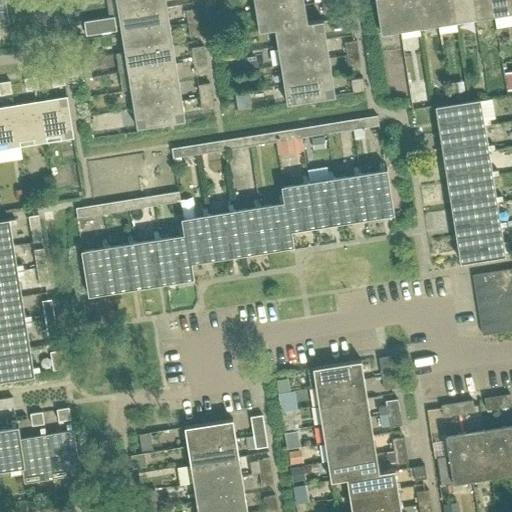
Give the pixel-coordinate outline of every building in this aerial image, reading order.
[(0,0),(0,23),(9,22),(9,21),(5,0),(0,0)] [(116,0),(118,14),(167,6),(165,0),(116,0)] [(253,0),(256,11),(304,3),(303,0),(253,0)] [(333,0),(325,0),(322,1),(324,13),(336,12),(333,0)] [(375,0),(381,33),(400,29),(395,0),(375,0)] [(395,0),(400,29),(419,26),(414,0),(395,0)] [(414,0),(419,26),(437,23),(433,0),(414,0)] [(433,0),(437,23),(456,20),(452,0),(433,0)] [(452,0),(456,20),(475,17),(471,0),(452,0)] [(471,0),(475,17),(493,14),(491,0),(471,0)] [(491,0),(493,14),(511,11),(510,0),(491,0)] [(307,22),(304,3),(256,11),(259,30),(274,28),(274,27),(307,22)] [(118,15),(84,20),(86,34),(116,29),(115,25),(120,24),(121,33),(170,25),(167,6),(118,14),(118,15)] [(187,22),(199,20),(197,7),(185,9),(187,22)] [(342,30),(354,28),(352,15),(340,17),(342,30)] [(277,46),(326,38),(323,19),(307,22),(274,27),(274,28),(277,46)] [(199,20),(187,22),(189,35),(201,33),(199,20)] [(124,51),(173,44),(170,25),(121,33),(124,51)] [(280,65),(329,57),(326,38),(277,46),(280,65)] [(346,54),(358,52),(356,40),(344,41),(346,54)] [(127,70),(176,62),(173,44),(124,51),(127,70)] [(193,59),(205,57),(203,45),(191,47),(193,59)] [(358,52),(346,54),(348,67),(360,65),(358,52)] [(205,57),(193,59),(195,72),(207,70),(205,57)] [(283,83),(332,76),(329,57),(280,65),(283,83)] [(130,89),(179,81),(176,62),(127,70),(130,89)] [(53,86),(65,84),(63,72),(51,74),(53,86)] [(26,90),(38,88),(36,76),(24,78),(26,90)] [(332,76),(283,83),(286,103),(335,95),(332,76)] [(352,92),(364,90),(362,77),(350,79),(352,92)] [(0,94),(12,92),(10,80),(0,81),(0,94)] [(133,107),(182,100),(179,81),(130,89),(133,107)] [(199,97),(211,95),(209,82),(197,84),(199,97)] [(211,95),(199,97),(201,110),(213,108),(211,95)] [(73,137),(67,96),(39,100),(46,141),(45,135),(59,133),(60,139),(73,137)] [(480,97),(435,104),(440,132),(484,124),(483,119),(480,97)] [(46,141),(39,100),(13,104),(19,145),(20,145),(19,139),(32,137),(33,143),(46,141)] [(182,100),(133,107),(136,127),(138,126),(185,119),(182,100)] [(19,145),(13,104),(0,106),(0,142),(6,141),(7,147),(19,145)] [(353,128),(379,124),(377,115),(351,119),(353,128)] [(326,123),(327,132),(345,130),(344,120),(326,123)] [(309,135),(327,132),(326,123),(308,126),(309,135)] [(484,124),(440,132),(444,157),(488,150),(488,149),(488,145),(484,124)] [(275,131),(276,141),(294,138),(293,128),(275,131)] [(258,143),(276,141),(275,131),(257,134),(258,143)] [(243,146),(242,136),(223,139),(225,149),(243,146)] [(205,142),(207,152),(225,149),(223,139),(205,142)] [(173,157),(192,154),(191,145),(172,148),(173,157)] [(488,150),(444,157),(448,183),(492,176),(492,175),(492,171),(488,150)] [(380,169),(360,173),(367,217),(393,213),(394,213),(387,168),(386,168),(384,169),(380,169)] [(355,173),(334,177),(341,221),(367,217),(360,173),(359,173),(355,173)] [(492,176),(448,183),(452,208),(497,201),(496,200),(496,196),(492,176)] [(329,177),(309,181),(316,225),(341,221),(334,177),(333,177),(329,177)] [(304,181),(281,185),(284,201),(286,201),(290,229),(291,229),(316,225),(309,181),(308,181),(304,181)] [(162,203),(181,200),(179,190),(161,193),(162,203)] [(128,198),(129,208),(147,206),(146,196),(128,198)] [(111,211),(129,208),(128,198),(110,201),(111,211)] [(280,202),(260,205),(267,249),(294,245),(291,229),(290,229),(286,201),(284,201),(280,202)] [(497,201),(452,208),(456,234),(501,227),(501,226),(500,222),(497,201)] [(78,216),(96,213),(95,204),(77,207),(78,216)] [(255,206),(235,209),(242,253),(267,249),(260,205),(259,205),(255,206)] [(230,210),(209,213),(216,257),(242,253),(235,209),(234,209),(230,210)] [(204,214),(181,217),(183,227),(184,233),(186,233),(191,261),(216,257),(209,213),(208,213),(204,214)] [(33,241),(41,240),(42,240),(38,214),(29,215),(31,229),(33,241)] [(9,217),(0,218),(0,246),(14,244),(10,223),(10,219),(9,217)] [(501,227),(456,234),(460,260),(460,261),(505,254),(505,253),(505,252),(504,248),(501,227)] [(180,234),(161,237),(168,281),(194,277),(191,261),(186,233),(184,233),(180,234)] [(156,238),(135,241),(142,285),(168,281),(161,237),(160,237),(156,238)] [(130,242),(109,245),(117,289),(142,285),(135,241),(134,241),(130,242)] [(14,244),(0,246),(0,272),(18,270),(18,269),(17,265),(14,244)] [(83,249),(82,249),(89,294),(90,294),(117,289),(109,245),(105,246),(83,249)] [(37,267),(46,265),(44,247),(34,249),(37,267)] [(46,265),(37,267),(40,285),(49,283),(46,265)] [(498,283),(511,280),(511,267),(496,270),(498,283)] [(18,270),(0,272),(0,298),(22,295),(18,275),(18,271),(18,270)] [(475,286),(498,283),(496,270),(473,274),(475,286)] [(500,294),(511,292),(511,280),(498,283),(500,294)] [(477,298),(500,294),(498,283),(475,286),(477,298)] [(502,306),(511,304),(511,292),(500,294),(502,306)] [(478,310),(502,306),(500,294),(477,298),(478,310)] [(22,295),(0,298),(0,325),(26,321),(26,320),(25,316),(22,295)] [(45,317),(55,316),(52,297),(42,299),(45,317)] [(504,318),(511,316),(511,304),(502,306),(504,318)] [(480,322),(504,318),(502,306),(478,310),(480,322)] [(55,316),(45,317),(48,335),(58,334),(55,316)] [(482,334),(506,330),(504,318),(480,322),(482,334)] [(26,321),(0,325),(0,351),(30,346),(27,326),(26,322),(26,321)] [(30,346),(0,351),(0,379),(34,374),(34,373),(34,372),(33,368),(30,346)] [(53,370),(62,368),(63,368),(60,349),(50,350),(53,370)] [(382,376),(394,374),(391,355),(379,357),(382,376)] [(316,386),(365,379),(362,359),(313,367),(316,386)] [(394,374),(382,376),(384,389),(396,387),(394,374)] [(319,405),(367,398),(365,379),(316,386),(319,405)] [(497,395),(499,407),(511,405),(509,393),(497,395)] [(486,409),(499,407),(497,395),(484,397),(486,409)] [(0,398),(1,408),(13,406),(14,406),(13,396),(0,398)] [(322,424),(370,416),(367,398),(319,405),(322,424)] [(388,413),(400,411),(398,399),(386,401),(388,412),(388,413)] [(460,401),(462,413),(474,411),(472,399),(460,401)] [(443,416),(462,413),(460,401),(441,404),(443,416)] [(59,420),(71,419),(69,407),(57,409),(59,420)] [(32,425),(44,423),(42,411),(30,413),(32,425)] [(388,413),(388,412),(380,414),(382,426),(390,425),(390,426),(402,424),(400,411),(388,413)] [(254,434),(266,433),(263,414),(251,416),(254,434)] [(325,442),(373,435),(370,416),(322,424),(325,442)] [(187,445),(236,437),(233,418),(184,426),(187,445)] [(13,426),(0,428),(0,469),(22,466),(21,465),(24,465),(19,439),(21,439),(21,438),(19,425),(17,425),(16,420),(12,420),(13,426)] [(68,430),(46,434),(52,477),(53,477),(53,476),(52,470),(65,468),(66,474),(66,475),(78,473),(80,472),(73,430),(72,430),(71,423),(67,424),(68,430)] [(510,473),(511,472),(511,423),(502,425),(510,473)] [(491,476),(510,473),(502,425),(483,428),(491,476)] [(21,439),(19,439),(24,465),(21,465),(22,466),(24,481),(26,481),(26,480),(25,474),(39,472),(40,478),(40,479),(52,477),(46,434),(45,434),(44,427),(40,428),(41,435),(21,438),(21,439)] [(472,479),(491,476),(483,428),(464,431),(472,479)] [(441,484),(472,479),(464,431),(445,434),(448,455),(436,457),(441,484)] [(140,434),(142,449),(151,447),(149,432),(140,434)] [(266,433),(254,434),(256,447),(268,445),(266,433)] [(328,461),(376,454),(373,435),(325,442),(328,461)] [(394,451),(406,449),(404,436),(392,438),(394,451)] [(190,464),(239,456),(236,437),(187,445),(190,464)] [(406,449),(394,451),(396,463),(408,462),(406,449)] [(146,465),(144,453),(132,455),(134,467),(146,465)] [(379,472),(379,471),(376,454),(328,461),(331,480),(347,478),(347,477),(379,472)] [(193,482),(242,475),(239,456),(190,464),(193,482)] [(260,472),(272,470),(270,457),(258,459),(260,472)] [(415,480),(422,479),(427,478),(425,465),(413,467),(415,480)] [(350,496),(398,489),(395,469),(379,471),(379,472),(347,477),(347,478),(350,496)] [(272,470),(260,472),(262,484),(274,483),(272,470)] [(196,501),(245,493),(242,475),(193,482),(196,501)] [(155,488),(139,490),(140,500),(156,498),(155,488)] [(352,511),(369,511),(401,507),(398,489),(350,496),(352,511)] [(419,504),(430,502),(428,489),(417,491),(419,504)] [(197,511),(247,511),(248,511),(245,493),(196,501),(197,511)] [(266,509),(278,507),(276,494),(264,496),(266,509)] [(432,511),(430,502),(419,504),(420,511),(432,511)] [(444,504),(445,511),(457,511),(456,502),(444,504)]
